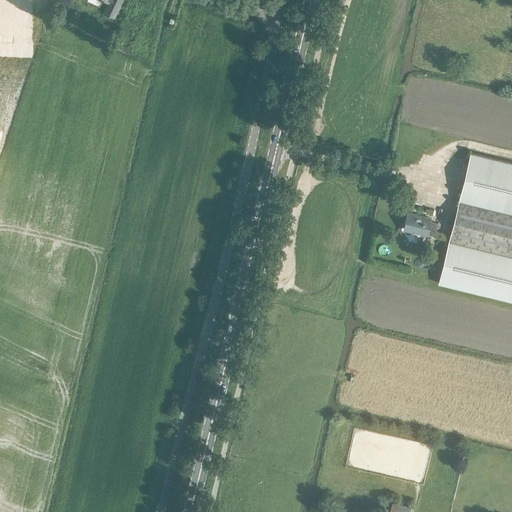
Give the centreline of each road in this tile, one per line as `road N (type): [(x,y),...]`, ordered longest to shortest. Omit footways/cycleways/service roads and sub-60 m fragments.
road 1 (secondary): [(188,511),(310,0)]
road 2 (tertiary): [(160,511),(277,24)]
